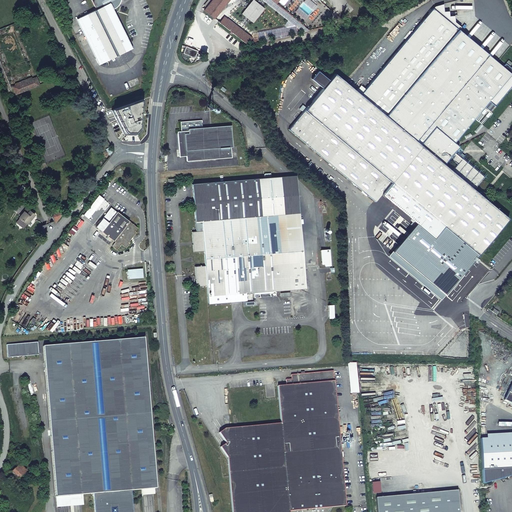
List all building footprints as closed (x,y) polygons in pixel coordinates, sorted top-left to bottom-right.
[(102,63),(130,49),(128,43),(130,42),(113,9),(115,8),(117,7),(118,5),(120,3),(121,1),(120,0),(91,0),(96,10),(80,18),(102,63)] [(214,18),(228,0),(211,0),(206,7),(204,10),(214,18)] [(440,300),(502,227),(508,219),(485,199),(486,197),(486,195),(483,192),(480,192),(479,194),(474,190),(484,177),(462,159),(464,157),(461,155),(464,151),(454,143),(484,107),(489,102),(511,74),(511,69),(506,64),(503,67),(433,8),(360,95),(335,73),(329,80),(323,88),(288,129),(375,202),(381,195),(398,209),(415,224),(388,256),(440,300)] [(98,65),(102,63),(80,18),(76,20),(98,65)] [(323,88),(329,80),(318,71),(311,79),(323,88)] [(14,89),(15,94),(21,91),(38,85),(36,78),(32,80),(31,79),(16,85),(14,89)] [(13,87),(4,90),(7,97),(15,94),(14,89),(13,87)] [(489,102),(484,107),(490,112),(494,106),(489,102)] [(180,123),(181,132),(188,132),(188,129),(201,128),(201,121),(180,123)] [(222,160),(228,159),(228,157),(232,157),(231,147),(233,147),(231,130),(224,131),(223,126),(201,128),(188,129),(188,132),(181,132),(177,133),(178,151),(180,150),(180,153),(184,155),(186,155),(186,157),(187,162),(219,160),(218,158),(222,157),(222,160)] [(280,177),(287,252),(294,251),(295,263),(303,263),(299,214),(296,176),(280,177)] [(287,252),(280,177),(191,184),(195,232),(191,232),(193,253),(203,252),(204,266),(194,267),(196,287),(206,286),(207,296),(208,303),(246,300),(245,293),(290,289),(304,288),(303,263),(295,263),(294,251),(287,252)] [(35,214),(27,208),(19,218),(20,218),(17,222),(23,228),(26,224),(27,224),(35,214)] [(95,227),(115,243),(112,247),(116,250),(121,245),(126,248),(129,244),(128,243),(136,233),(134,232),(137,228),(111,208),(95,227)] [(63,215),(58,212),(54,213),(52,217),(54,220),(56,223),(63,215)] [(29,256),(37,245),(34,243),(26,254),(29,256)] [(325,266),(329,266),(328,250),(320,250),(321,264),(324,264),(325,266)] [(143,268),(135,268),(135,272),(128,273),(129,280),(144,279),(143,268)] [(304,317),(301,291),(290,292),(293,318),(304,317)] [(144,338),(43,346),(55,497),(93,494),(94,511),(132,511),(131,491),(156,489),(144,338)] [(6,345),(7,358),(38,355),(37,343),(6,345)] [(356,363),(349,363),(352,394),(359,393),(356,363)] [(331,508),(345,506),(340,445),(334,372),(292,375),(292,380),(286,381),(287,386),(278,387),(281,424),(225,429),(219,432),(226,443),(221,447),(228,457),(232,511),(329,511),(331,508)] [(481,470),(482,484),(511,475),(511,437),(479,439),(481,470)] [(9,475),(16,481),(26,471),(19,464),(9,475)] [(379,499),(380,511),(461,511),(460,494),(379,499)]
